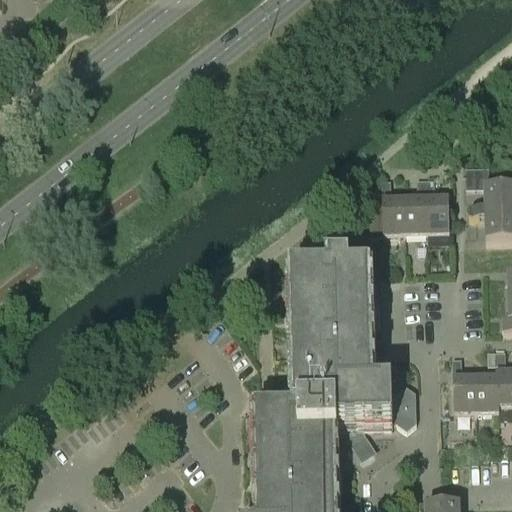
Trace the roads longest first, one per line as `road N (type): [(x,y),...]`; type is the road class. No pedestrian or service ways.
road 1 (secondary): [(0,227),(289,0)]
road 2 (secondary): [(181,0),(0,141)]
